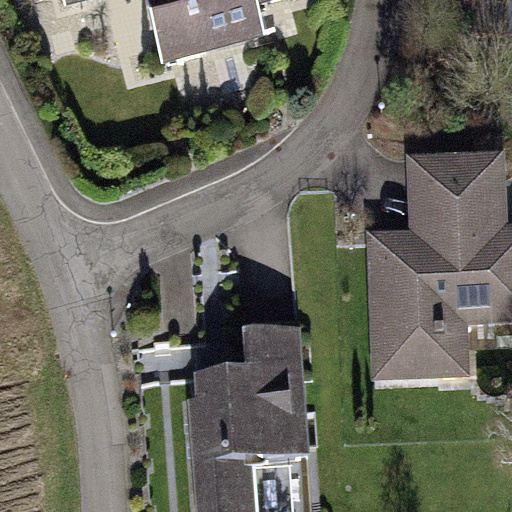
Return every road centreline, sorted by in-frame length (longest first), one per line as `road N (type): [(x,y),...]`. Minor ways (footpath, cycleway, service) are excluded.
road 1 (residential): [(371,0),(360,77),(334,136),(281,183),(68,277)]
road 2 (residential): [(103,511),(98,405),(68,277)]
road 3 (residential): [(68,277),(0,132)]
